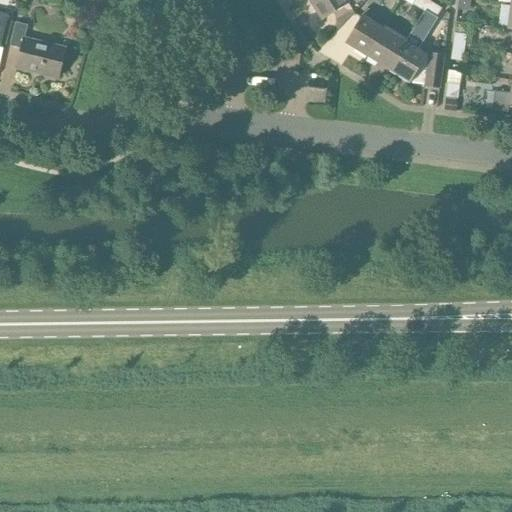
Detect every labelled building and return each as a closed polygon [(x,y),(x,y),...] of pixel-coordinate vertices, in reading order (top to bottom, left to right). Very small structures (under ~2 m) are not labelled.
[(349,4),(346,0),(308,0),(322,21),(349,4)] [(415,0),(413,5),(424,12),(430,2),(426,0),(415,0)] [(469,12),(470,0),(459,0),(458,10),(469,12)] [(441,9),(430,2),(424,12),(435,19),(441,9)] [(412,6),(407,15),(417,22),(423,12),(412,6)] [(345,44),(366,57),(383,29),(372,22),(376,15),(366,9),(362,16),(345,44)] [(424,12),(411,33),(422,40),(435,19),(424,12)] [(0,46),(1,46),(8,15),(0,13),(0,46)] [(15,23),(10,46),(21,49),(17,69),(58,79),(65,50),(24,40),(28,26),(15,23)] [(405,43),(383,29),(366,57),(388,70),(405,43)] [(467,35),(455,34),(453,47),(465,49),(467,35)] [(429,54),(429,57),(405,43),(388,70),(410,84),(410,83),(425,85),(425,88),(439,90),(443,55),(429,54)] [(465,49),(453,47),(451,60),(463,62),(465,49)] [(459,86),(448,84),(446,97),(458,99),(459,86)] [(479,88),(478,100),(494,102),(495,90),(479,88)] [(446,99),(444,110),(455,112),(457,101),(446,99)]
